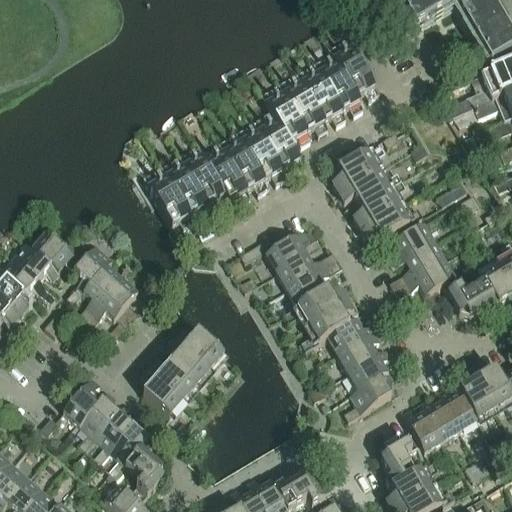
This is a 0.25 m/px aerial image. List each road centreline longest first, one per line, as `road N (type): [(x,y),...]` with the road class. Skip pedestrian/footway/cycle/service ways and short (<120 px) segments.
road 1 (residential): [(306,190),(364,292),(382,295),(424,355),(511,331)]
road 2 (residential): [(105,381),(165,441),(185,498),(176,511)]
road 3 (residential): [(306,190),(315,155),(419,92)]
road 4 (residential): [(194,255),(306,190)]
road 5 (residential): [(0,384),(26,401),(54,369),(79,365),(105,381)]
